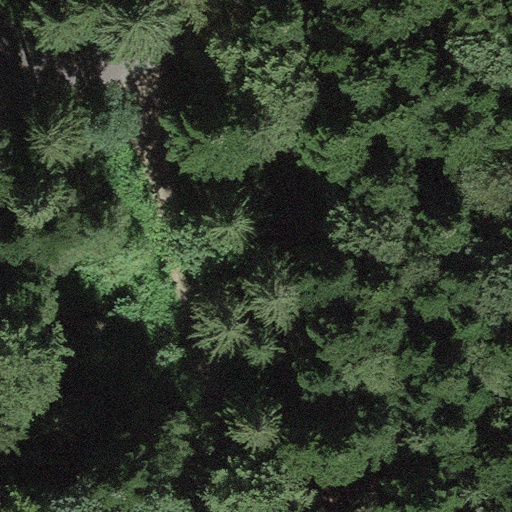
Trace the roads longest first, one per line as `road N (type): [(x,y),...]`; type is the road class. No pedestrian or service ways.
road 1 (track): [(254,511),(129,50)]
road 2 (residential): [(191,0),(129,50),(30,96)]
